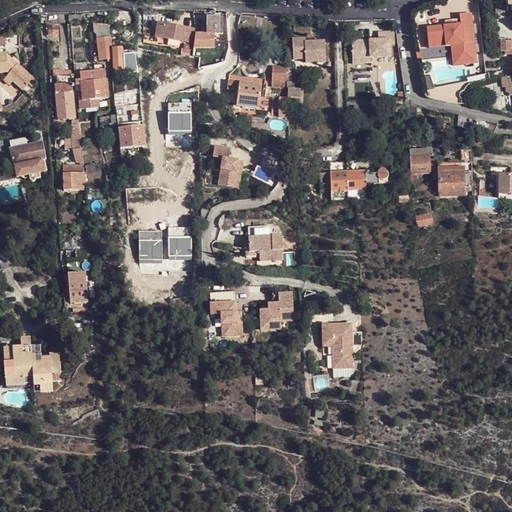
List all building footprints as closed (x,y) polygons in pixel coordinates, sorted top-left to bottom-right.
[(449,27),(430,29),(432,48),(454,46),(465,45),(467,65),(479,64),(474,14),(463,15),(464,26),(462,26),(449,27)] [(223,19),(208,19),(207,38),(196,38),(195,53),(215,54),(215,38),(222,38),(223,19)] [(111,43),(110,29),(94,27),(95,45),(97,45),(99,60),(108,60),(105,43),(111,43)] [(158,28),(156,42),(178,45),(180,32),(158,28)] [(59,30),(49,30),(48,41),(59,40),(59,30)] [(180,32),(178,45),(192,47),(192,43),(195,43),(195,42),(192,41),(193,34),(180,32)] [(378,40),(352,41),(352,63),(371,62),(371,60),(391,59),(392,48),(395,48),(394,33),(378,33),(378,40)] [(306,38),(294,38),(295,58),(308,58),(308,62),(328,60),(326,40),(307,41),(306,38)] [(178,45),(156,42),(155,49),(172,52),(171,54),(190,57),(192,47),(178,45)] [(465,45),(454,46),(456,66),(467,65),(465,45)] [(113,53),(114,79),(124,79),(124,77),(124,67),(123,52),(113,53)] [(511,79),(501,80),(501,89),(505,89),(506,94),(509,93),(509,98),(511,97),(511,53),(506,54),(506,57),(511,56),(511,79)] [(0,56),(0,77),(8,77),(8,79),(7,80),(12,86),(22,94),(34,81),(27,75),(29,72),(24,67),(21,70),(7,56),(0,56)] [(138,66),(124,67),(124,77),(139,77),(138,66)] [(277,82),(289,81),(287,66),(276,67),(277,82)] [(57,124),(75,122),(69,74),(53,76),(57,124)] [(83,106),(107,103),(105,76),(80,78),(80,83),(75,83),(75,90),(81,90),(83,106)] [(12,86),(7,80),(3,84),(9,90),(12,86)] [(471,82),(425,91),(428,96),(433,99),(438,101),(453,104),(465,107),(465,102),(463,96),(467,93),(469,92),(471,88),(472,87),(471,82)] [(239,85),(228,83),(226,92),(231,93),(238,94),(239,87),(239,85)] [(262,90),(239,87),(238,94),(237,99),(236,107),(258,111),(262,90)] [(304,88),(289,89),(289,97),(290,101),(290,103),(305,102),(304,88)] [(191,105),(168,105),(169,133),(191,132),(191,105)] [(419,119),(418,109),(408,108),(409,113),(409,119),(419,119)] [(462,117),(461,133),(474,133),(473,120),(462,117)] [(145,149),(144,124),(119,126),(121,158),(126,158),(125,150),(145,149)] [(70,154),(81,154),(79,134),(72,135),(71,135),(70,154)] [(9,144),(10,152),(26,148),(25,143),(25,141),(9,144)] [(10,152),(9,152),(15,182),(44,176),(42,163),(45,162),(42,145),(33,147),(26,148),(10,152)] [(433,150),(411,151),(411,158),(431,157),(433,157),(433,150)] [(232,153),(215,151),(214,162),(224,164),(221,183),(227,184),(226,190),(235,192),(240,166),(229,164),(232,153)] [(431,157),(411,158),(412,174),(415,174),(432,173),(431,157)] [(452,163),(440,164),(441,173),(452,172),(452,163)] [(245,167),(240,166),(235,192),(241,193),(245,167)] [(367,174),(349,176),(350,193),(367,193),(367,189),(380,188),(380,184),(387,184),(387,178),(388,174),(387,171),(384,169),(381,169),(378,171),(377,174),(367,174)] [(464,173),(440,174),(442,197),(465,196),(465,188),(464,173)] [(500,175),(499,194),(508,195),(511,194),(511,175),(511,176),(500,175)] [(77,176),(62,177),(63,193),(78,192),(77,188),(77,177),(77,176)] [(349,176),(332,177),(332,188),(333,203),(350,203),(350,199),(350,193),(349,176)] [(321,188),(332,188),(332,177),(320,177),(321,188)] [(434,225),(432,216),(418,220),(420,228),(434,225)] [(192,230),(168,231),(169,259),(193,258),(192,230)] [(273,230),(250,231),(252,254),(284,253),(283,239),(274,240),(273,230)] [(162,233),(139,233),(140,262),(163,263),(162,233)] [(76,246),(66,247),(66,254),(77,254),(76,246)] [(68,270),(68,280),(86,278),(85,270),(68,270)] [(86,278),(68,280),(70,296),(71,308),(88,308),(86,278)] [(238,292),(213,294),(214,303),(239,302),(238,292)] [(269,310),(261,311),(262,330),(275,329),(275,322),(274,320),(294,320),(292,294),(273,295),(274,303),(274,310),(269,310)] [(239,302),(214,303),(214,314),(225,313),(225,335),(240,334),(239,312),(239,302)] [(350,325),(321,325),(321,342),(333,342),(334,354),(331,354),(331,367),(352,366),(350,325)] [(23,387),(23,380),(32,379),(30,348),(29,339),(19,340),(20,348),(2,350),(4,389),(23,387)] [(333,342),(321,342),(321,345),(330,345),(331,354),(334,354),(333,342)] [(39,347),(30,348),(32,379),(33,388),(38,388),(39,395),(52,394),(51,384),(60,383),(58,355),(48,355),(49,358),(40,359),(39,347)]
